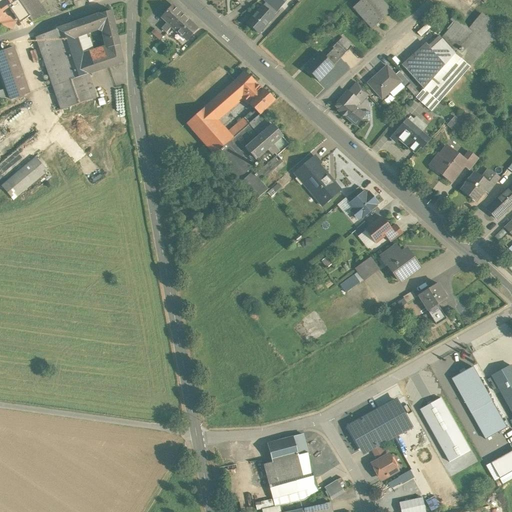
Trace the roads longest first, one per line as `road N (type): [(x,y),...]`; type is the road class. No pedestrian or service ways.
road 1 (tertiary): [(196,441),(133,96),(133,0)]
road 2 (tertiary): [(511,292),(310,114)]
road 3 (residential): [(511,314),(324,418)]
road 4 (track): [(0,407),(195,433)]
road 5 (tertiary): [(310,114),(182,0)]
road 6 (residential): [(310,114),(436,0)]
road 7 (residential): [(324,418),(266,435),(196,441)]
road 8 (residential): [(120,0),(0,43)]
